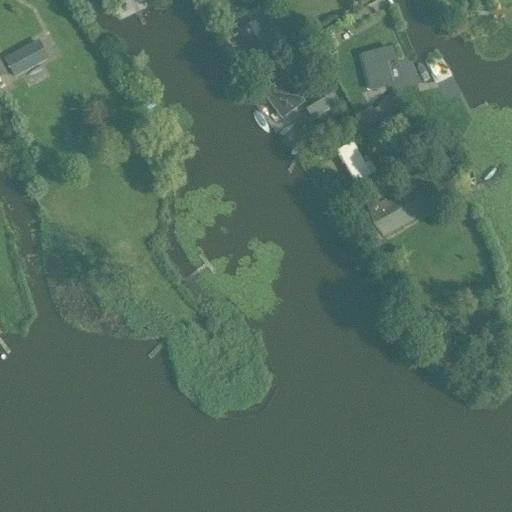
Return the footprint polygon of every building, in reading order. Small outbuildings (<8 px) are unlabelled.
[(349,18),(354,27),(371,17),(366,9),(349,18)] [(237,36),(256,67),(277,54),(264,33),(272,28),(267,18),(258,24),(257,23),(237,36)] [(5,62),(14,79),(47,61),(38,45),(5,62)] [(363,58),(371,92),(391,87),(385,64),(394,62),(391,51),(363,58)] [(278,105),(287,118),(304,105),(285,80),(264,96),(273,109),(278,105)] [(307,113),(313,122),(339,106),(333,97),(307,113)] [(358,120),(365,132),(377,126),(377,127),(403,111),(397,100),(372,115),(371,112),(358,120)] [(375,133),(382,145),(394,138),(387,126),(375,133)] [(365,168),(353,146),(336,154),(355,188),(375,175),(370,166),(365,168)] [(432,153),(437,172),(450,169),(445,150),(432,153)] [(425,214),(412,192),(387,207),(386,204),(379,208),(377,204),(368,209),(385,238),(425,214)]
